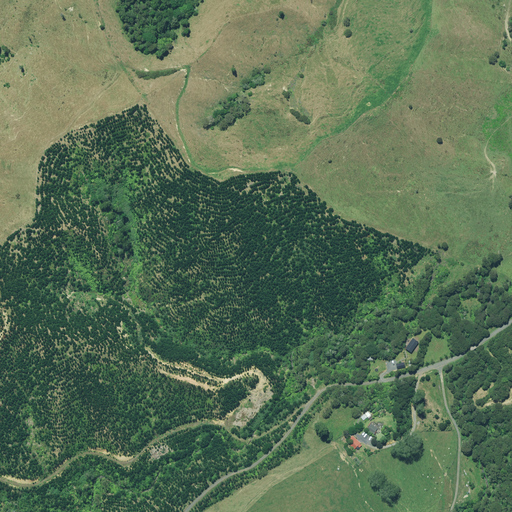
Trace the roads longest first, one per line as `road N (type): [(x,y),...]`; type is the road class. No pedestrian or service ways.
road 1 (track): [(340,385),(265,460),(214,486),(190,511)]
road 2 (unclassified): [(340,385),(417,373),(511,324)]
